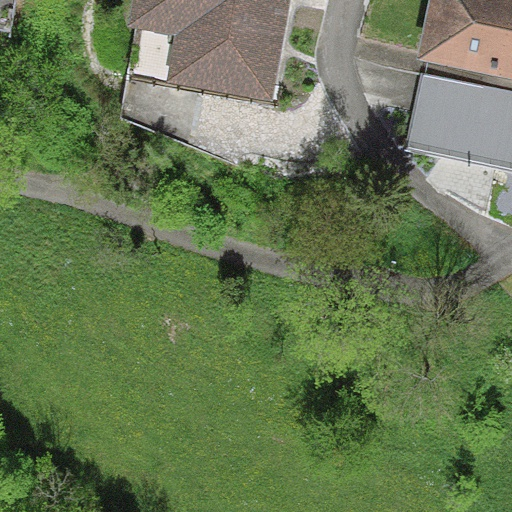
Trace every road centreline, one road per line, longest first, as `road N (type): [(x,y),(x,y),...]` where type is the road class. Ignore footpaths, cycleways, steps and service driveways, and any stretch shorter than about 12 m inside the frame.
road 1 (residential): [(0,176),(73,190),(208,249),(389,288),(452,280),(511,253)]
road 2 (residential): [(350,0),(340,64),(360,116),(395,166),(454,217),(511,248)]
